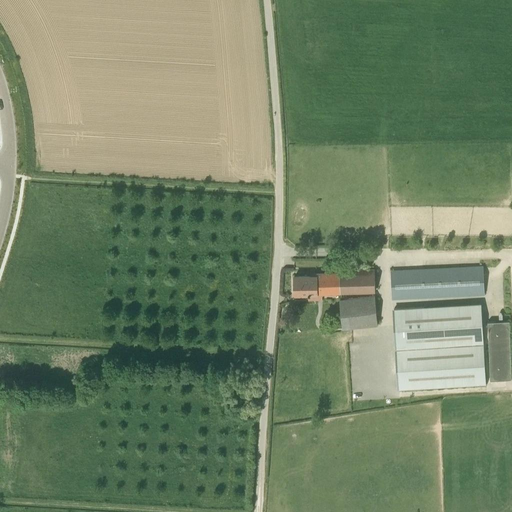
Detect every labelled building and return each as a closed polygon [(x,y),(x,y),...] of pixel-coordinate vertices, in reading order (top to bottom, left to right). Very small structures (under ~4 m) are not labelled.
[(393,297),(483,292),(482,268),(392,273),(393,297)] [(375,269),(339,270),(339,273),(340,292),(375,291),(375,269)] [(317,276),(294,276),(295,294),(318,294),(340,292),(339,273),(317,273),(317,276)] [(343,328),(378,325),(375,295),(340,299),(343,328)] [(399,390),(486,385),(481,304),(394,309),(399,390)] [(490,380),(511,379),(510,321),(488,322),(490,380)]
